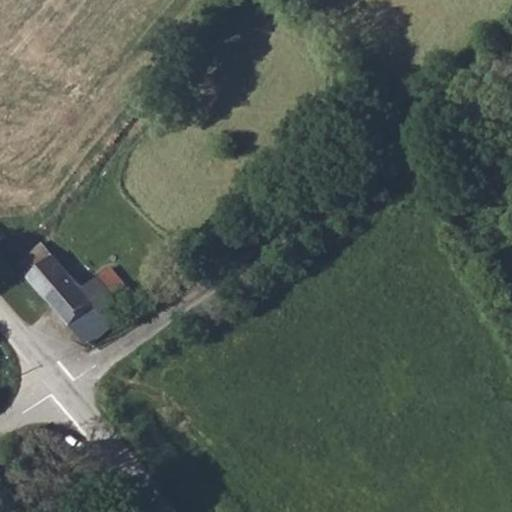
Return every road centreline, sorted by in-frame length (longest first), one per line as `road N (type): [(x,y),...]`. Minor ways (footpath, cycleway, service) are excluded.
road 1 (unclassified): [(63,387),(511,82)]
road 2 (unclassified): [(63,387),(164,511)]
